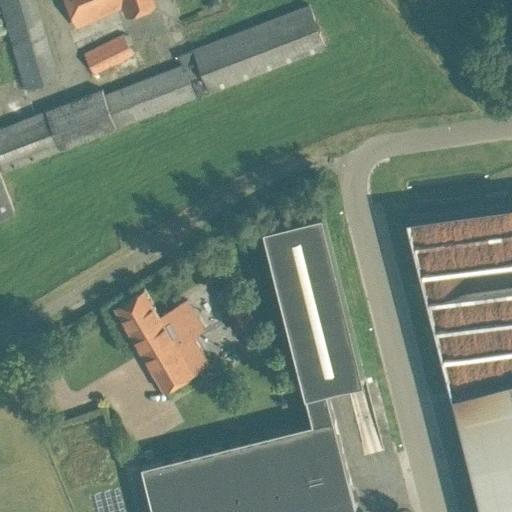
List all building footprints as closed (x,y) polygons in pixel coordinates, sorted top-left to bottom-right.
[(55,77),(37,0),(0,0),(20,85),(55,77)] [(130,14),(158,2),(156,0),(69,0),(79,24),(126,4),(130,14)] [(207,0),(207,2),(209,7),(214,9),(219,6),(221,1),(219,0),(207,0)] [(311,4),(178,46),(192,90),(325,48),(311,4)] [(132,40),(129,34),(125,34),(124,32),(84,52),(94,73),(134,53),(130,45),(132,40)] [(182,61),(0,123),(0,165),(195,98),(182,61)] [(0,213),(11,210),(0,175),(0,213)] [(511,197),(412,211),(423,290),(458,285),(475,296),(483,263),(488,304),(498,288),(492,239),(500,225),(511,223),(511,197)] [(155,511),(359,511),(328,386),(365,377),(323,210),(265,225),(313,419),(143,462),(155,511)] [(215,294),(235,332),(256,321),(236,283),(215,294)] [(160,314),(144,287),(115,305),(165,389),(210,363),(193,335),(204,328),(187,298),(160,314)] [(511,511),(511,376),(457,391),(453,391),(483,511),(511,511)] [(121,420),(57,446),(66,468),(130,442),(121,420)] [(0,511),(42,511),(37,472),(0,476),(0,511)]
